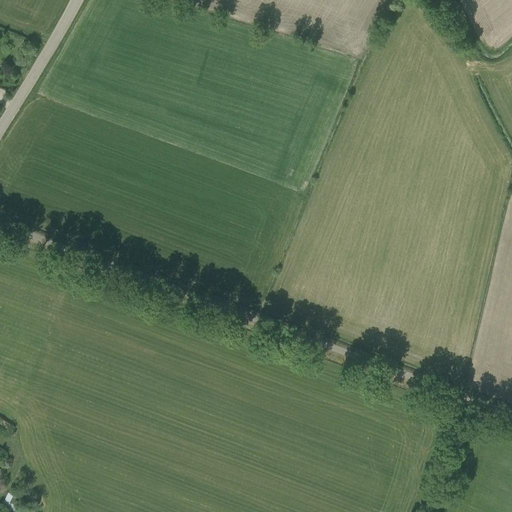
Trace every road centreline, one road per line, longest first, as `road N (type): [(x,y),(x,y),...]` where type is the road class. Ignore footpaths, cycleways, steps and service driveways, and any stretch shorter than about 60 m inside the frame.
road 1 (unclassified): [(511,415),(0,223)]
road 2 (tertiary): [(0,128),(75,0)]
